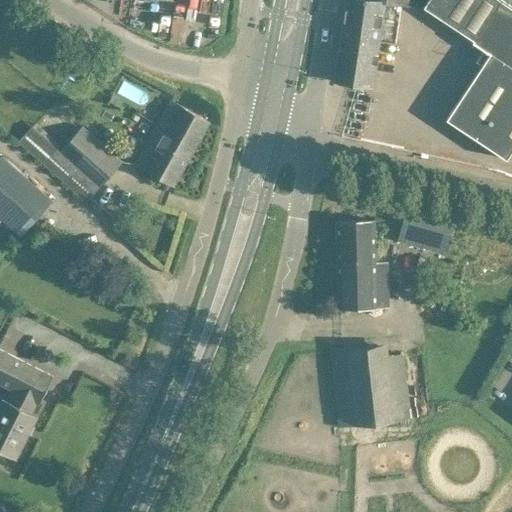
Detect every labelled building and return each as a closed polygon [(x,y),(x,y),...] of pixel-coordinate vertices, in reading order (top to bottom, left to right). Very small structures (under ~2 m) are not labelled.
[(346,0),(334,81),(371,86),(372,86),(385,2),(410,5),(410,4),(424,6),(474,39),(474,40),(491,51),(446,118),(506,158),(511,149),(511,7),(501,0),(346,0)] [(109,65),(106,71),(111,74),(114,68),(109,65)] [(209,121),(170,100),(169,101),(178,106),(151,154),(142,149),(135,163),(174,185),(209,121)] [(98,186),(121,161),(82,126),(61,151),(57,147),(43,163),(86,201),(98,186)] [(2,156),(0,158),(0,217),(20,235),(52,199),(2,156)] [(455,213),(408,200),(398,239),(444,252),(455,213)] [(388,306),(387,283),(386,261),(376,261),(375,219),(337,221),(338,307),(388,306)] [(338,427),(358,425),(412,420),(405,353),(388,355),(386,343),(351,347),(331,349),(338,427)] [(0,449),(15,458),(37,415),(31,412),(36,401),(39,402),(53,376),(0,348),(0,382),(13,389),(8,400),(3,398),(0,403),(0,449)]
